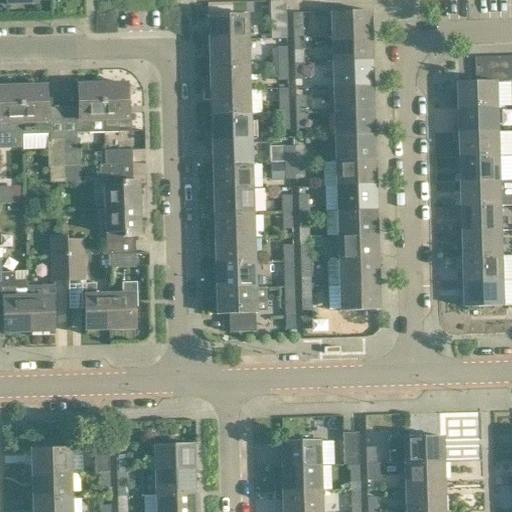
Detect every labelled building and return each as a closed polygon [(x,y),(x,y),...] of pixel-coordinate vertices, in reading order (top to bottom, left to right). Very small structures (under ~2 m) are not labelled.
[(286,41),(284,3),(270,4),(271,41),(286,41)] [(371,38),(370,11),(329,12),(330,39),(371,38)] [(301,29),(301,13),(292,13),(293,30),(301,29)] [(248,41),(247,15),(207,16),(207,33),(200,33),(201,42),(248,41)] [(372,63),(371,38),(330,39),(331,64),(372,63)] [(249,66),(248,41),(201,42),(201,51),(208,51),(208,66),(249,66)] [(302,46),(293,47),(294,65),(303,64),(302,46)] [(286,65),(286,48),(277,48),(277,65),(286,65)] [(511,81),(511,68),(511,56),(500,57),(500,81),(511,81)] [(488,81),(488,57),(476,58),(477,82),(488,81)] [(500,81),(500,57),(488,57),(488,81),(499,81),(500,81)] [(372,87),(372,63),(331,64),(332,88),(372,87)] [(303,78),(303,64),(294,65),(294,79),(303,78)] [(287,80),(286,65),(277,65),(278,80),(287,80)] [(250,90),(249,66),(208,66),(209,82),(202,82),(203,91),(250,90)] [(500,107),(499,81),(488,81),(477,82),(459,82),(460,108),(500,107)] [(127,84),(102,85),(104,133),(131,132),(130,113),(127,113),(127,84)] [(104,133),(102,85),(77,85),(78,115),(75,115),(76,134),(90,133),(104,133)] [(46,86),(21,87),(22,135),(50,134),(49,115),(47,115),(46,86)] [(22,122),(21,87),(0,87),(0,135),(22,135),(22,122)] [(373,112),(372,87),(332,88),(333,113),(373,112)] [(250,115),(250,90),(203,91),(203,101),(209,100),(209,116),(250,115)] [(304,96),(295,96),(295,114),(304,114),(304,96)] [(287,97),(278,98),(279,114),(288,114),(287,97)] [(501,131),(500,107),(460,108),(460,123),(453,124),(454,133),(501,131)] [(374,137),(373,112),(333,113),(333,138),(374,137)] [(288,129),(288,114),(279,114),(279,130),(288,129)] [(305,128),(304,114),(295,114),(296,129),(305,128)] [(251,140),(250,115),(209,116),(210,132),(203,132),(204,141),(251,140)] [(502,156),(501,131),(454,133),(454,142),(461,142),(461,158),(502,156)] [(375,161),(374,137),(333,138),(334,163),(375,161)] [(79,138),(63,139),(64,166),(80,166),(79,138)] [(64,166),(63,139),(47,139),(47,167),(51,167),(64,166)] [(252,165),(251,140),(204,141),(204,150),(211,150),(211,166),(252,165)] [(302,146),(292,147),(293,164),(302,163),(302,146)] [(293,164),(292,147),(284,147),(284,164),(293,164)] [(105,151),(105,153),(105,165),(132,164),(132,150),(105,151)] [(502,181),(502,156),(461,158),(462,174),(455,174),(456,183),(502,181)] [(375,186),(375,161),(334,163),(335,188),(375,186)] [(302,179),(302,163),(293,164),(293,179),(302,179)] [(133,181),(132,164),(105,165),(99,165),(100,177),(105,177),(105,210),(140,208),(139,180),(133,181)] [(293,179),(293,164),(284,164),(285,179),(293,179)] [(253,190),(252,165),(211,166),(212,182),(206,182),(206,191),(253,190)] [(63,182),(64,166),(51,167),(51,182),(63,182)] [(80,178),(80,166),(64,166),(63,182),(79,182),(79,178),(80,178)] [(503,206),(502,181),(456,183),(456,191),(463,191),(463,207),(503,206)] [(16,182),(0,182),(0,201),(17,201),(16,182)] [(376,210),(375,186),(335,188),(336,211),(376,210)] [(254,213),(253,190),(206,191),(206,199),(212,199),(213,214),(254,213)] [(307,195),(298,196),(298,212),(307,212),(307,195)] [(290,196),(281,196),(282,212),(291,212),(290,196)] [(504,231),(503,206),(463,207),(463,223),(457,223),(457,232),(504,231)] [(135,254),(135,237),(142,237),(140,208),(105,210),(106,243),(102,243),(102,255),(107,255),(135,254)] [(377,235),(376,210),(336,211),(337,236),(377,235)] [(291,228),(291,212),(282,212),(282,228),(291,228)] [(308,228),(307,212),(298,212),(299,228),(308,228)] [(255,238),(254,213),(213,214),(213,231),(207,231),(208,240),(255,238)] [(505,256),(504,231),(457,232),(457,241),(464,241),(465,257),(505,256)] [(378,259),(377,235),(337,236),(337,260),(378,259)] [(68,281),(67,240),(66,236),(50,236),(51,256),(51,281),(68,281)] [(256,263),(255,238),(208,240),(208,249),(214,249),(215,265),(256,263)] [(83,281),(82,255),(82,239),(67,240),(68,281),(81,281),(83,281)] [(308,245),(299,245),(300,262),(309,261),(308,245)] [(292,246),(283,246),(283,262),(292,262),(292,246)] [(136,267),(135,254),(107,255),(107,268),(122,267),(136,267)] [(506,281),(505,256),(465,257),(465,272),(458,272),(458,282),(506,281)] [(1,258),(0,257),(0,293),(0,304),(3,304),(4,332),(28,331),(27,287),(26,282),(14,282),(14,272),(1,272),(1,258)] [(378,284),(378,259),(337,260),(338,286),(378,284)] [(310,277),(309,261),(300,262),(300,278),(310,277)] [(293,278),(292,262),(283,262),(284,279),(293,278)] [(256,288),(256,263),(215,265),(215,280),(209,280),(209,290),(256,288)] [(506,306),(506,281),(458,282),(459,291),(466,291),(466,307),(506,306)] [(136,283),(122,283),(122,295),(108,295),(110,329),(134,328),(133,300),(137,300),(136,283)] [(110,329),(108,295),(95,296),(95,284),(81,285),(82,301),(85,301),(85,329),(110,329)] [(379,310),(378,284),(338,286),(339,311),(379,310)] [(55,302),(54,286),(27,287),(28,331),(53,331),(52,302),(55,302)] [(257,313),(256,288),(209,290),(209,299),(216,299),(216,315),(229,314),(229,333),(255,332),(255,314),(257,313)] [(311,316),(310,295),(301,296),(302,316),(311,316)] [(295,329),(294,300),(285,300),(286,329),(295,329)] [(349,465),(358,464),(357,433),(342,433),(343,465),(349,465)] [(443,437),(403,439),(388,439),(389,465),(403,464),(443,463),(443,437)] [(109,473),(108,456),(108,440),(93,440),(94,472),(99,472),(99,473),(109,473)] [(279,442),(280,467),(321,466),(320,441),(279,442)] [(194,471),(193,445),(153,446),(154,472),(194,471)] [(23,466),(23,475),(71,474),(70,448),(29,450),(30,466),(23,466)] [(376,465),(375,448),(365,449),(366,465),(376,465)] [(125,455),(116,455),(116,473),(126,472),(125,455)] [(444,488),(443,463),(403,464),(404,489),(444,488)] [(359,481),(358,464),(349,465),(350,482),(359,481)] [(376,481),(376,465),(366,465),(366,481),(376,481)] [(322,491),(321,475),(321,466),(280,467),(280,483),(273,483),(274,493),(322,491)] [(195,495),(194,471),(154,472),(155,497),(195,495)] [(126,488),(126,472),(116,473),(117,488),(126,488)] [(110,489),(109,473),(99,473),(100,489),(110,489)] [(72,499),(71,482),(71,474),(23,475),(24,484),(30,484),(31,500),(72,499)] [(444,511),(444,488),(404,489),(404,511),(444,511)] [(322,511),(322,491),(274,493),(274,502),(281,501),(281,511),(322,511)] [(195,511),(195,495),(155,497),(155,511),(195,511)] [(376,511),(376,498),(367,498),(367,511),(376,511)] [(72,511),(72,499),(31,500),(30,511),(72,511)] [(360,511),(360,499),(350,499),(350,511),(360,511)]
